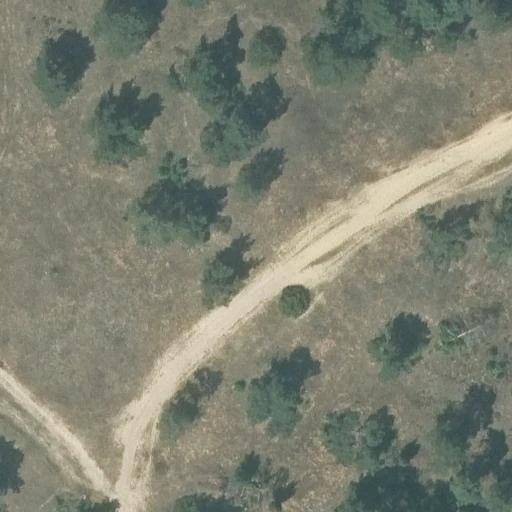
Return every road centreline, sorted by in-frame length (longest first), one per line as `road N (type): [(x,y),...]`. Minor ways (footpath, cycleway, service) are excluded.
road 1 (track): [(511,130),(303,266),(180,361),(139,431),(127,511)]
road 2 (track): [(0,377),(94,472),(118,511)]
